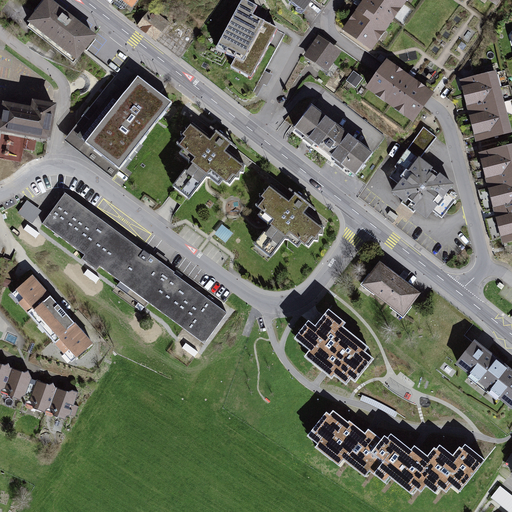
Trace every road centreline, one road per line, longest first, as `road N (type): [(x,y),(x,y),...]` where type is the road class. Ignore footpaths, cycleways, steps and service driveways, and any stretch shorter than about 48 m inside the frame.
road 1 (residential): [(366,220),(311,291),(275,305),(254,299),(76,168),(55,165)]
road 2 (residential): [(459,292),(483,261),(446,121),(337,38),(327,18),(337,0)]
road 3 (tertiary): [(366,220),(85,0)]
road 4 (residential): [(55,165),(65,91),(59,77),(0,32)]
